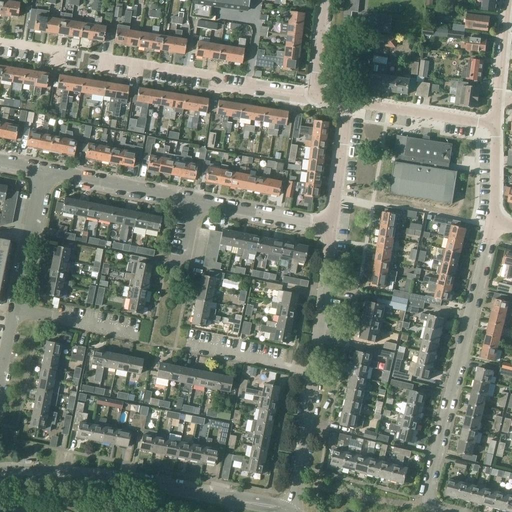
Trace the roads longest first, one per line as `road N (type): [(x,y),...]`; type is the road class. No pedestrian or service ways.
road 1 (residential): [(446,511),(429,500),(431,477),(494,224)]
road 2 (tertiary): [(284,511),(24,470)]
road 3 (residential): [(318,93),(86,61)]
road 4 (residential): [(196,200),(42,169)]
road 5 (residential): [(494,129),(349,105)]
road 6 (residential): [(332,227),(313,370)]
road 7 (residential): [(313,370),(286,511)]
road 8 (residential): [(332,227),(196,200)]
road 9 (residential): [(313,370),(185,344)]
road 10 (residential): [(13,310),(138,335)]
road 11 (residential): [(349,105),(332,227)]
